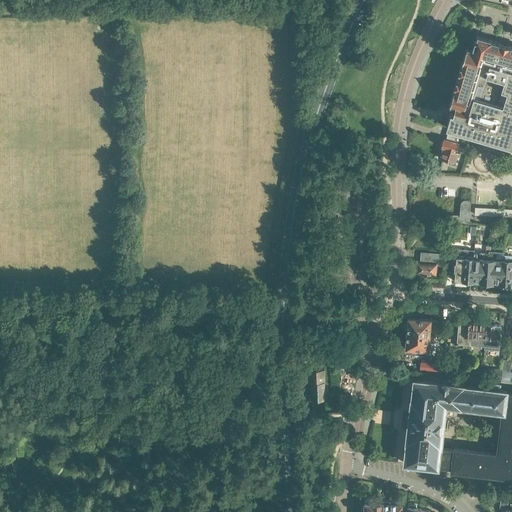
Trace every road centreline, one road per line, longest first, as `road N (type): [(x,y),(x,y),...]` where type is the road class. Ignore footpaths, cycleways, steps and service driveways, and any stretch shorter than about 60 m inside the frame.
road 1 (primary): [(289,511),(285,238),(329,76),(367,0)]
road 2 (residential): [(387,293),(401,109),(445,0)]
road 3 (residential): [(344,464),(387,293)]
road 4 (residential): [(465,511),(440,492),(344,464)]
road 5 (residential): [(511,305),(387,293)]
